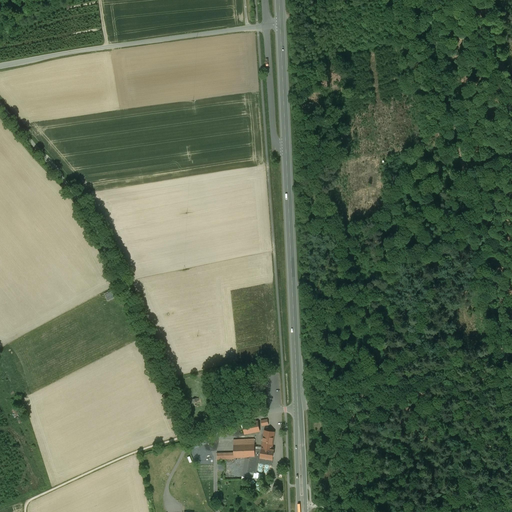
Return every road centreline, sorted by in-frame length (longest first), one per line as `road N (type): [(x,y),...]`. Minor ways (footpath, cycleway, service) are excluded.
road 1 (unclassified): [(0,104),(80,202),(189,431),(298,408)]
road 2 (track): [(511,400),(426,0)]
road 3 (primary): [(280,23),(298,408)]
road 4 (unclassified): [(0,66),(280,23)]
